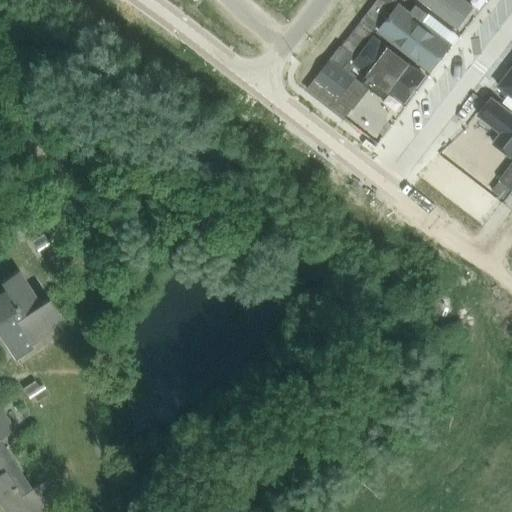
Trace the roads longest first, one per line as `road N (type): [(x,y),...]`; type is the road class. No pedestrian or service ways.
road 1 (residential): [(511,31),(390,192)]
road 2 (unclassified): [(253,84),(390,192)]
road 3 (unclassified): [(390,192),(511,288)]
road 4 (unclassified): [(137,0),(253,84)]
